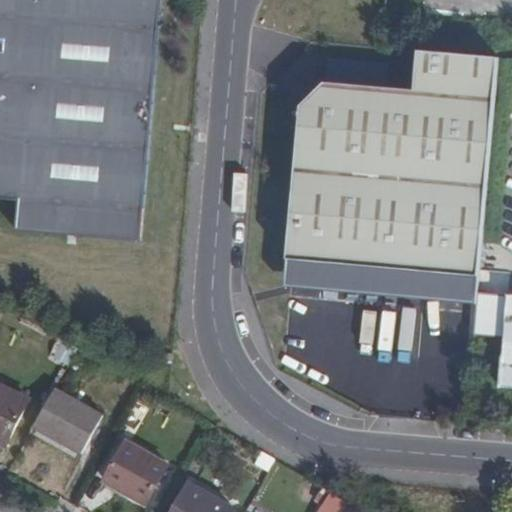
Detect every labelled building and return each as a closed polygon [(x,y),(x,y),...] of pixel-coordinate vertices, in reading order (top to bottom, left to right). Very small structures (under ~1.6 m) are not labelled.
[(164,0),(0,0),(0,199),(19,200),(17,230),(140,240),(164,0)] [(328,80),(302,108),(289,269),(293,283),(477,297),(497,54),(421,48),(416,88),(328,80)] [(511,292),(507,292),(500,385),(511,385),(511,292)] [(31,399),(0,381),(0,441),(7,445),(31,399)] [(102,416),(55,390),(34,429),(79,455),(91,433),(99,437),(104,429),(96,425),(102,416)] [(167,467),(126,443),(104,483),(143,506),(167,467)] [(342,511),(349,502),(323,487),(316,498),(329,505),(324,511),(342,511)] [(230,511),(189,489),(175,511),(230,511)]
